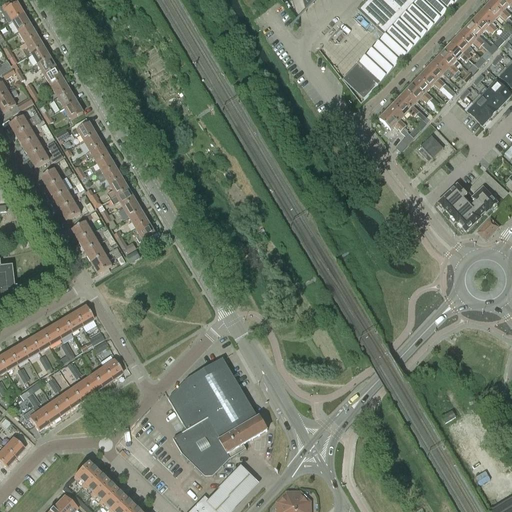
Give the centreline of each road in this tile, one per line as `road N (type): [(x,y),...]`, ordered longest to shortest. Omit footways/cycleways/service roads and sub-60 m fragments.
road 1 (tertiary): [(40,0),(229,320)]
road 2 (residential): [(423,206),(363,120),(474,0)]
road 3 (residential): [(340,115),(460,268)]
road 4 (residential): [(0,136),(85,287)]
road 5 (tertiary): [(361,399),(463,297)]
road 6 (residential): [(85,287),(151,397)]
road 7 (residential): [(0,499),(47,448),(102,444)]
